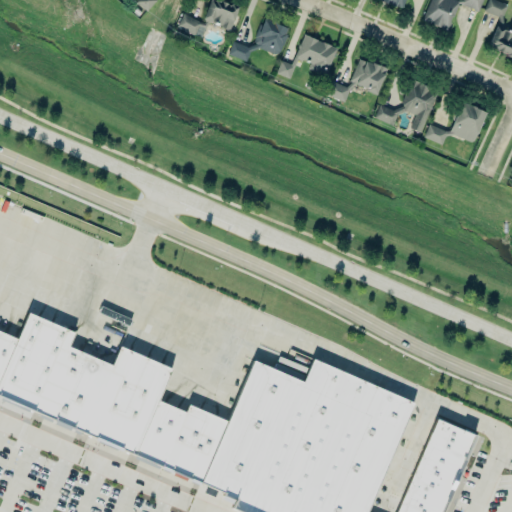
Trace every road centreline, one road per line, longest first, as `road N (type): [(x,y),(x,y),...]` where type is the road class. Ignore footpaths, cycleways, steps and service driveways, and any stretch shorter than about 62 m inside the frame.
road 1 (secondary): [(0,155),(511,389)]
road 2 (secondary): [(511,340),(0,118)]
road 3 (residential): [(511,92),(298,0)]
